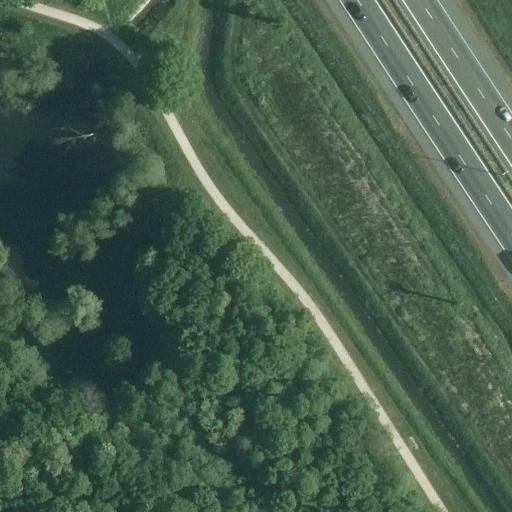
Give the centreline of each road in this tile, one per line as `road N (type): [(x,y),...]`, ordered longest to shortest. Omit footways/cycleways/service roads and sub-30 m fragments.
road 1 (motorway): [(355,0),(511,238)]
road 2 (motorway): [(511,144),(417,0)]
